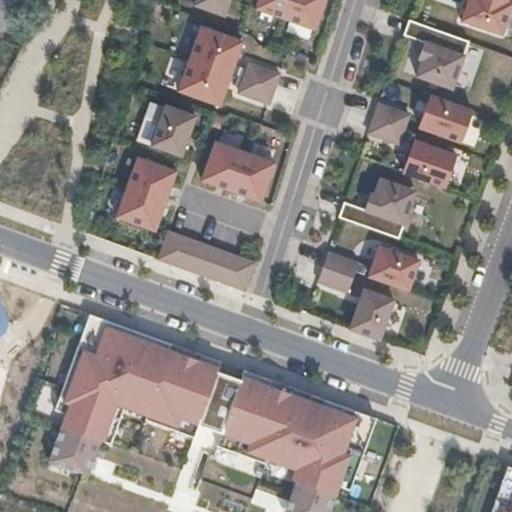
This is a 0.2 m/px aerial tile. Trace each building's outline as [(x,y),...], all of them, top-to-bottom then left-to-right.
[(229,0),(193,0),(192,4),(223,16),(229,0)] [(257,0),(255,8),(284,19),(291,0),(257,0)] [(324,0),(291,0),(284,19),(314,29),(324,0)] [(511,4),(499,0),(466,0),(459,19),(500,33),(511,4)] [(467,41),(408,20),(403,34),(424,42),(418,58),(421,59),(416,75),(451,87),(467,41)] [(199,26),(187,58),(231,74),(242,41),(199,26)] [(231,74),(187,58),(176,90),(220,106),(231,74)] [(248,63),(243,78),(273,89),(279,74),(248,63)] [(243,78),(238,93),(268,104),(273,89),(243,78)] [(470,110),(429,95),(418,126),(459,141),(470,110)] [(378,103),(373,119),(402,129),(408,114),(378,103)] [(164,105),(150,145),(181,156),(195,116),(164,105)] [(373,119),(368,133),(397,143),(402,129),(373,119)] [(414,140),(402,172),(443,187),(455,154),(414,140)] [(214,142),(201,180),(230,191),(244,152),(214,142)] [(244,152),(230,191),(261,201),(275,163),(244,152)] [(136,157),(126,187),(165,201),(175,171),(136,157)] [(343,202),(338,217),(397,238),(415,191),(379,178),(373,194),(370,193),(364,209),(343,202)] [(115,215),(155,229),(165,201),(126,187),(115,215)] [(168,230),(158,258),(173,264),(183,236),(168,230)] [(183,236),(173,264),(187,269),(197,241),(183,236)] [(197,241),(187,269),(201,274),(211,246),(197,241)] [(226,251),(211,246),(201,274),(216,279),(226,251)] [(378,246),(367,276),(407,290),(418,260),(378,246)] [(226,251),(216,279),(230,284),(240,256),(226,251)] [(327,252),(322,267),(352,278),(357,263),(327,252)] [(254,261),(240,256),(230,284),(244,289),(254,261)] [(322,267),(317,282),(347,292),(352,278),(322,267)] [(363,288),(349,327),(379,338),(393,299),(363,288)] [(170,343),(88,313),(54,409),(65,413),(48,459),(87,474),(99,440),(110,444),(123,407),(146,415),(145,419),(193,436),(198,424),(221,432),(216,445),(264,462),(266,458),(294,468),(291,478),(296,480),(290,496),(296,498),(290,511),(328,511),(339,485),(350,489),(376,417),(310,393),(308,399),(242,375),(240,379),(227,374),(216,370),(218,366),(168,348),(170,343)] [(511,511),(511,465),(507,464),(489,511),(511,511)]
